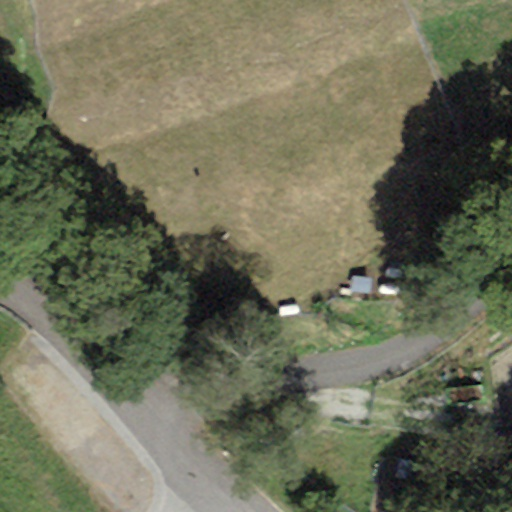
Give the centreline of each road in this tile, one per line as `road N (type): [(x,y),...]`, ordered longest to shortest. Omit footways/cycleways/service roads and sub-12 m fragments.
road 1 (unclassified): [(139,409),(390,355),(463,311),(511,265)]
road 2 (unclassified): [(139,409),(38,301),(0,277)]
